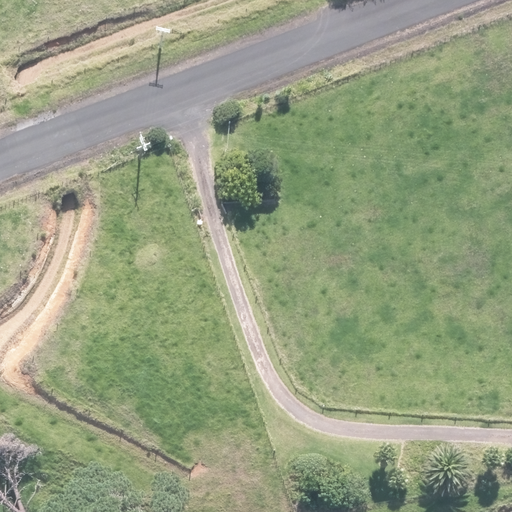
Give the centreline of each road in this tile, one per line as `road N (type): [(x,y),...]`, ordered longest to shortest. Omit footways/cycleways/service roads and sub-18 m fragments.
road 1 (track): [(216,0),(29,72),(71,191),(70,217),(59,260),(0,339)]
road 2 (unclassified): [(0,160),(423,0)]
